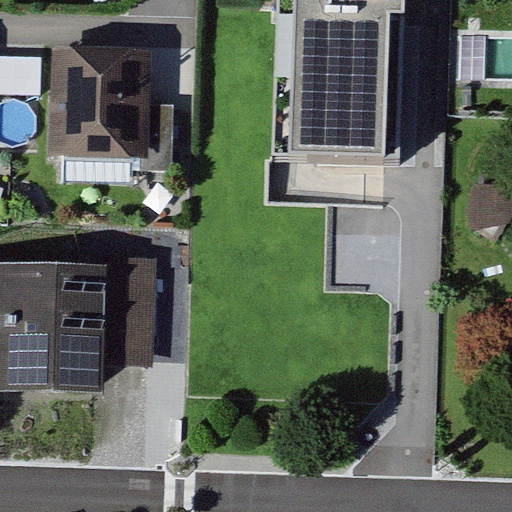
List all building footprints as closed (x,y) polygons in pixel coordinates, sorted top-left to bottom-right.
[(411,0),(301,0),(301,43),(411,45),(411,0)] [(159,57),(60,56),(58,163),(155,164),(155,173),(182,173),(183,111),(171,111),(158,111),(159,57)] [(24,68),(1,68),(1,99),(24,99),(24,68)] [(48,70),(25,70),(24,101),(47,101),(48,70)] [(106,279),(0,273),(0,391),(106,396),(107,366),(134,367),(161,369),(166,261),(107,258),(106,279)]
